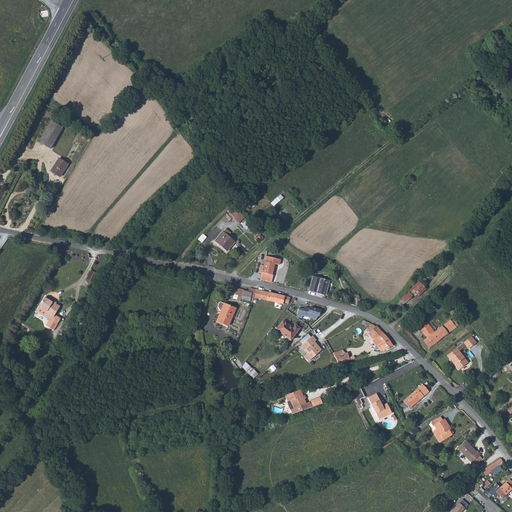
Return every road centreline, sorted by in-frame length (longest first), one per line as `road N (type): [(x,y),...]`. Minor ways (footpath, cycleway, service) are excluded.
road 1 (unclassified): [(210,275),(379,322),(482,423),(511,466)]
road 2 (track): [(0,482),(85,412),(206,377)]
road 3 (unclassified): [(0,229),(210,275)]
road 4 (track): [(201,363),(220,427),(218,511)]
road 5 (primary): [(64,11),(0,132)]
